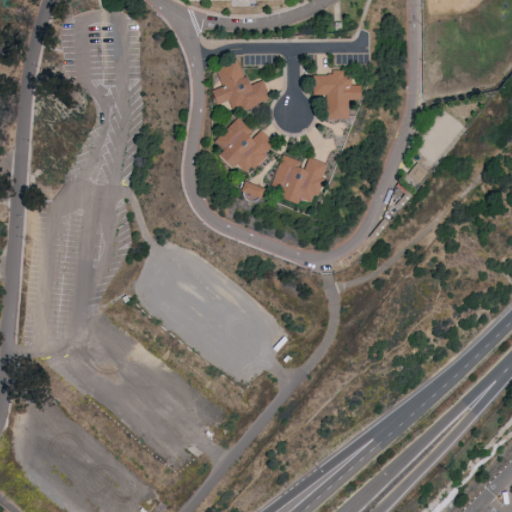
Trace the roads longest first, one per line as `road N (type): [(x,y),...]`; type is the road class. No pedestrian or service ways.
road 1 (residential): [(182,15),(198,115),(190,169),(196,201),(213,224),(310,260),(340,254),(367,233),(411,123),(413,0)]
road 2 (motorway): [(435,395),(267,511)]
road 3 (motorway): [(349,511),(495,380)]
road 4 (motorway): [(376,511),(461,430),(495,380)]
road 5 (motorway): [(435,395),(301,511)]
road 6 (residential): [(193,63),(232,52),(357,50),(363,42)]
road 7 (residential): [(330,0),(284,21),(182,15)]
